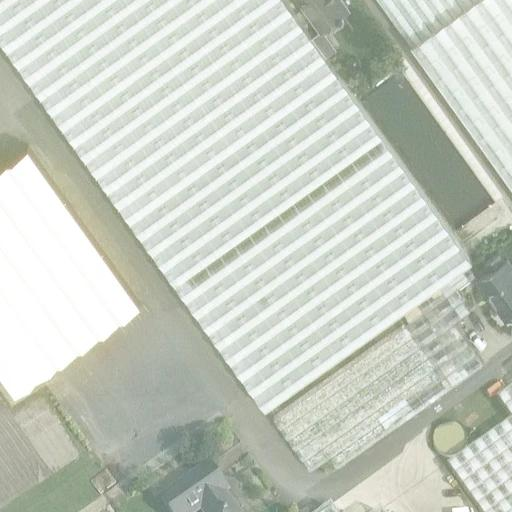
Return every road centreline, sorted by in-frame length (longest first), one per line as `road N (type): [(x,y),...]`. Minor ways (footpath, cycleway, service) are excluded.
road 1 (unclassified): [(511,358),(314,501),(0,61)]
road 2 (unknown): [(511,207),(362,0)]
